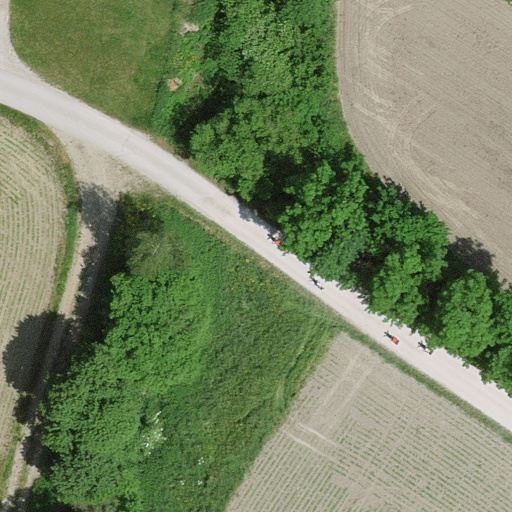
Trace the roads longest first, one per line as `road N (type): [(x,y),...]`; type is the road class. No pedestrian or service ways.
road 1 (track): [(226,208),(511,409)]
road 2 (residential): [(0,88),(136,150),(226,208)]
